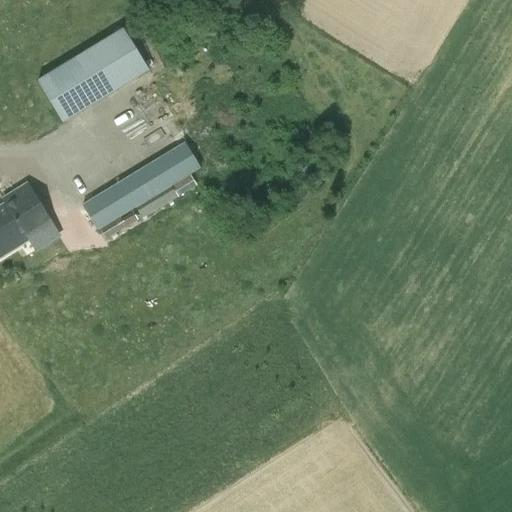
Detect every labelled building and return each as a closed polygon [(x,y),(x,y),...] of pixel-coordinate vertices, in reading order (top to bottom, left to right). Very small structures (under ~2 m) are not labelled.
[(143,72),(150,67),(126,26),(40,76),(63,117),(143,72)] [(191,174),(173,186),(179,195),(197,184),(191,174)] [(136,206),(121,182),(82,206),(97,230),(136,206)] [(16,239),(48,220),(26,184),(10,194),(13,199),(0,207),(0,256),(19,244),(16,239)] [(172,186),(136,209),(142,218),(178,196),(172,186)] [(133,212),(101,231),(105,238),(137,219),(133,212)]
